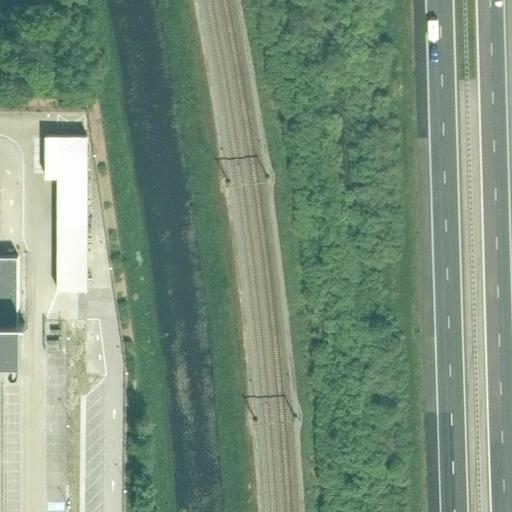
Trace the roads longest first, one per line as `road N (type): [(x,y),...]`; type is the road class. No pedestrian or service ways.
road 1 (motorway): [(440,0),(454,511)]
road 2 (motorway): [(505,511),(491,0)]
road 3 (unknown): [(34,511),(38,124),(0,124)]
